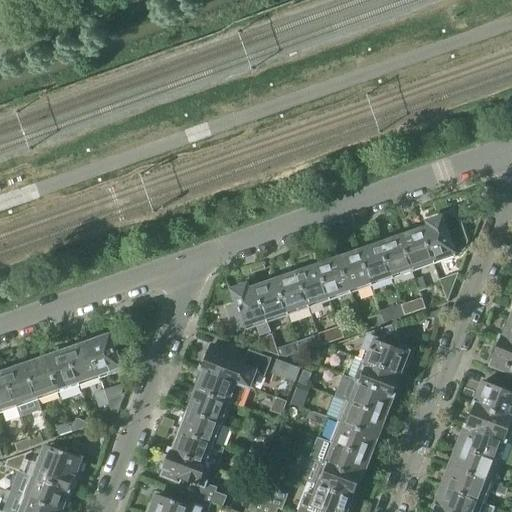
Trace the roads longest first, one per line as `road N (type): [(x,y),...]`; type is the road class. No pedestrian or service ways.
road 1 (track): [(0,201),(511,22)]
road 2 (residential): [(180,268),(511,152)]
road 3 (residential): [(390,511),(511,188)]
road 4 (residential): [(180,268),(181,305),(101,511)]
road 5 (residential): [(0,331),(180,268)]
